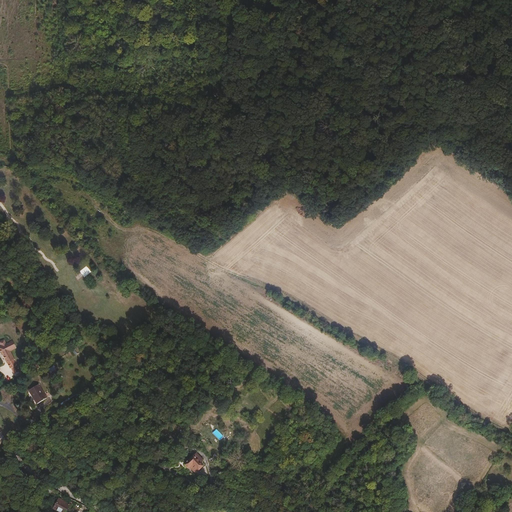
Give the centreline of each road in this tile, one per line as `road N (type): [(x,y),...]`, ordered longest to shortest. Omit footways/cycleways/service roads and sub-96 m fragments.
road 1 (track): [(0,151),(271,288),(511,432)]
road 2 (residential): [(0,433),(22,465),(102,511)]
